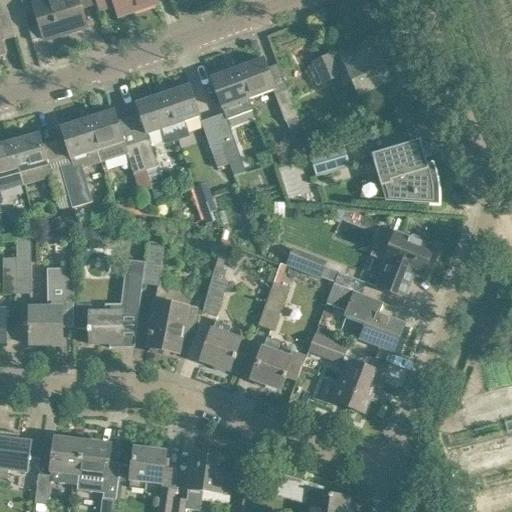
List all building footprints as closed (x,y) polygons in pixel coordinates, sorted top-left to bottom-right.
[(14,31),(8,8),(6,5),(3,3),(0,1),(0,0),(0,54),(4,54),(1,42),(4,41),(3,34),(14,31)] [(41,0),(32,3),(43,37),(67,30),(68,33),(86,27),(80,8),(96,3),(94,0),(41,0)] [(96,0),(97,3),(99,10),(114,6),(118,17),(119,16),(118,12),(130,8),(131,12),(156,4),(155,0),(96,0)] [(372,42),(341,56),(359,95),(390,81),(372,42)] [(314,63),(323,85),(340,77),(330,55),(314,63)] [(263,59),(237,69),(249,100),(275,90),(263,59)] [(253,111),(249,100),(237,69),(211,79),(224,114),(225,114),(227,120),(253,111)] [(189,86),(163,95),(178,140),(189,136),(185,122),(200,117),(189,86)] [(285,123),(286,123),(289,131),(300,126),(298,118),(297,119),(287,91),(275,96),(285,123)] [(178,140),(163,95),(136,104),(147,135),(162,130),(166,144),(178,140)] [(124,142),(117,121),(114,111),(87,119),(101,164),(127,155),(133,176),(135,175),(140,192),(150,189),(152,189),(136,143),(125,147),(123,143),(124,142)] [(225,114),(224,114),(213,118),(226,154),(238,149),(227,120),(225,114)] [(226,154),(213,118),(201,122),(217,168),(230,164),(226,154)] [(101,164),(87,119),(61,128),(72,165),(61,168),(69,196),(81,193),(75,172),(101,164)] [(49,171),(42,145),(39,134),(12,142),(24,186),(51,179),(57,200),(69,196),(61,168),(49,171)] [(149,139),(148,140),(136,143),(152,189),(150,189),(154,202),(163,198),(159,186),(163,184),(158,168),(149,139)] [(361,182),(360,198),(431,202),(431,205),(439,205),(439,197),(439,188),(438,180),(436,172),(433,164),(427,165),(425,157),(427,157),(424,147),(422,148),(420,140),(371,154),(378,177),(361,182)] [(0,192),(24,186),(12,142),(0,145),(0,215),(2,215),(0,204),(0,192)] [(344,146),(309,156),(316,177),(350,167),(344,146)] [(299,155),(283,159),(290,186),(306,181),(299,155)] [(212,201),(200,205),(200,206),(206,224),(214,222),(211,212),(215,211),(212,201)] [(95,227),(83,231),(87,244),(99,240),(95,227)] [(295,230),(289,244),(337,266),(343,253),(295,230)] [(377,240),(371,257),(384,262),(383,262),(386,263),(377,288),(405,299),(414,274),(423,278),(434,248),(395,233),(390,245),(377,240)] [(16,238),(16,246),(30,246),(29,235),(16,238)] [(222,241),(215,267),(212,278),(211,278),(202,312),(217,317),(227,282),(224,281),(226,271),(223,270),(230,243),(222,241)] [(143,276),(142,285),(158,287),(163,247),(147,245),(143,276)] [(30,294),(30,255),(16,255),(16,260),(17,295),(30,294)] [(314,258),(308,274),(319,279),(320,278),(319,278),(324,266),(324,267),(325,263),(314,258)] [(17,295),(16,260),(2,260),(2,295),(17,295)] [(324,266),(319,278),(320,278),(334,283),(338,273),(339,273),(340,273),(324,267),(324,266)] [(73,269),(46,269),(45,309),(30,309),(30,329),(28,329),(28,335),(30,335),(30,346),(62,345),(62,328),(74,328),(73,269)] [(124,305),(124,313),(138,313),(142,285),(143,276),(127,274),(124,305)] [(269,296),(258,326),(273,332),(283,302),(285,303),(290,289),(274,283),(269,296)] [(334,285),(327,304),(346,311),(344,317),(366,325),(360,340),(394,353),(404,325),(358,307),(362,296),(334,285)] [(155,302),(148,337),(149,337),(147,348),(178,355),(183,334),(190,336),(196,310),(155,302)] [(91,305),(77,305),(77,330),(88,330),(88,333),(90,333),(90,345),(122,345),(121,313),(124,313),(124,305),(105,305),(105,313),(91,313),(91,305)] [(312,334),(345,345),(350,329),(317,319),(312,334)] [(215,322),(201,362),(229,371),(232,363),(233,360),(235,360),(237,356),(235,356),(240,341),(226,336),(229,327),(215,322)] [(315,336),(309,352),(341,364),(347,349),(315,336)] [(292,354),(290,359),(276,354),(280,343),(267,338),(252,379),(280,390),(284,379),(285,379),(287,376),(296,379),(303,359),(292,354)] [(342,375),(332,402),(364,414),(374,387),(380,390),(385,375),(351,362),(345,376),(342,375)] [(27,472),(30,443),(18,442),(19,434),(0,431),(0,483),(6,485),(9,469),(27,472)] [(55,439),(51,472),(59,473),(58,483),(77,486),(78,476),(79,476),(83,442),(55,439)] [(109,463),(111,446),(83,442),(79,476),(78,476),(77,486),(77,490),(104,493),(103,499),(115,500),(116,495),(118,483),(119,474),(120,464),(109,463)] [(162,484),(166,453),(134,449),(129,489),(145,491),(146,482),(162,484)] [(186,502),(185,510),(199,511),(200,511),(203,492),(219,494),(231,495),(234,475),(224,474),(225,470),(223,470),(224,460),(220,460),(221,455),(210,454),(209,458),(192,456),(187,495),(186,502)] [(258,460),(238,460),(238,490),(257,491),(258,460)] [(38,474),(34,504),(48,505),(50,482),(51,476),(38,474)] [(119,474),(118,483),(127,485),(128,475),(119,474)] [(307,507),(313,507),(311,511),(345,511),(346,508),(351,509),(352,499),(327,495),(328,489),(283,475),(276,495),(307,505),(307,507)] [(172,511),(174,500),(175,491),(161,489),(157,511),(172,511)] [(186,502),(174,500),(172,511),(184,511),(185,510),(186,502)] [(251,511),(253,503),(232,500),(230,511),(251,511)]
